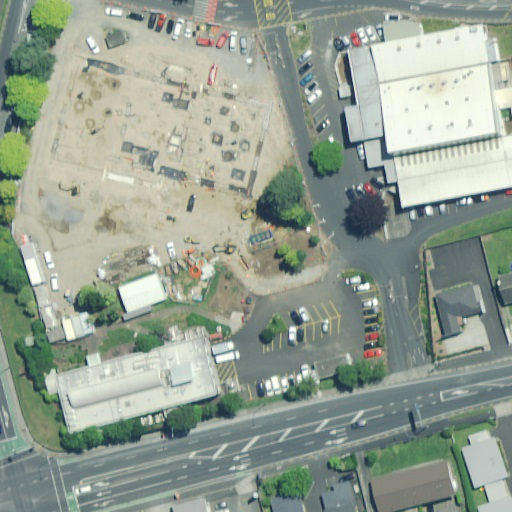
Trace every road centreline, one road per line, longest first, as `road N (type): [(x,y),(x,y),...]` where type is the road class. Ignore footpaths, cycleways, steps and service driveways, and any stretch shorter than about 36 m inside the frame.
road 1 (trunk): [(511,380),(416,397),(15,511)]
road 2 (unknown): [(255,319),(244,347),(256,372),(346,350),(345,287),(330,277),(266,306)]
road 3 (unclassified): [(341,0),(232,12),(162,0)]
